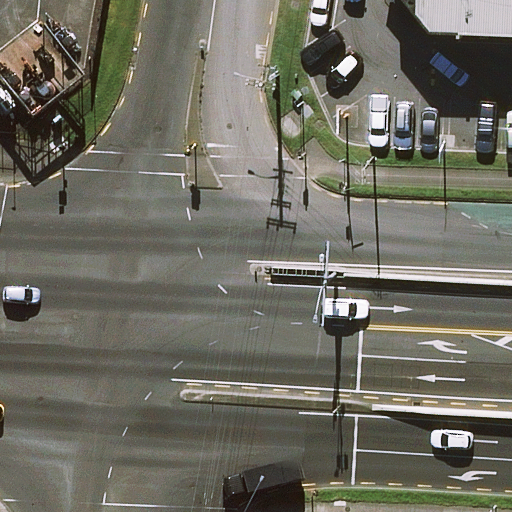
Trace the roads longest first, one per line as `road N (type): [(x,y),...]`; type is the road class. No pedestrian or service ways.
road 1 (secondary): [(511,461),(352,455),(137,421)]
road 2 (trunk): [(511,334),(160,321)]
road 3 (secondary): [(176,245),(511,254)]
road 4 (tertiary): [(215,0),(176,245)]
road 5 (secondary): [(0,259),(176,245)]
road 6 (trunk): [(0,265),(160,321)]
road 7 (trunk): [(160,321),(0,370)]
road 8 (secondary): [(137,421),(0,391)]
